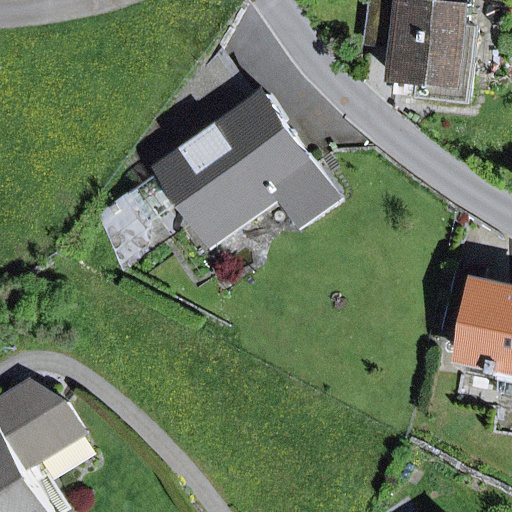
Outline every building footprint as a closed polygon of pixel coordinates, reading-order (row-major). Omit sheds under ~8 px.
[(407,1),(411,1),(411,0),(376,0),(371,44),(403,47),(407,1)] [(470,28),(472,7),(411,1),(407,1),(403,47),(399,80),(425,82),(423,97),(472,102),(480,29),(470,28)] [(191,152),(258,105),(221,52),(176,98),(181,106),(168,118),(191,152)] [(258,105),(191,152),(165,170),(166,171),(188,202),(216,242),(284,195),(304,223),(341,197),(270,96),(258,105)] [(157,224),(188,202),(166,171),(139,191),(140,192),(144,198),(152,210),(157,224)] [(102,217),(127,272),(129,271),(145,267),(156,256),(160,245),(157,224),(152,210),(144,198),(140,192),(139,191),(102,217)] [(511,366),(511,291),(482,285),(467,357),(499,364),(497,374),(504,376),(506,366),(511,366)] [(0,405),(0,418),(7,430),(0,434),(0,511),(57,511),(31,469),(89,433),(71,404),(36,383),(0,405)]
